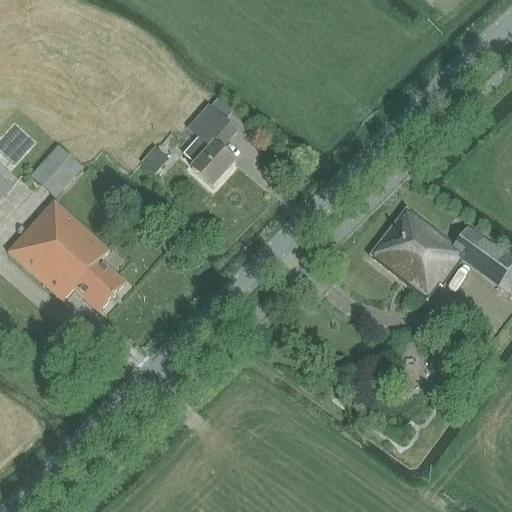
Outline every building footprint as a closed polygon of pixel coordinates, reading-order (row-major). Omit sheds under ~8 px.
[(222,152),(238,133),(210,110),(189,131),(199,141),(184,158),(194,167),(190,171),(214,192),(238,165),(222,152)] [(156,146),(140,162),(152,174),(168,157),(156,146)] [(56,202),(83,171),(59,149),(31,180),(56,202)] [(0,205),(12,191),(0,179),(0,205)] [(100,316),(126,286),(102,264),(111,254),(55,204),(8,256),(63,306),(75,293),(100,316)] [(457,246),(443,235),(407,210),(369,259),(427,304),(438,290),(441,293),(462,264),(511,298),(511,261),(477,236),(468,230),(457,246)] [(438,360),(443,389),(460,387),(455,358),(438,360)]
